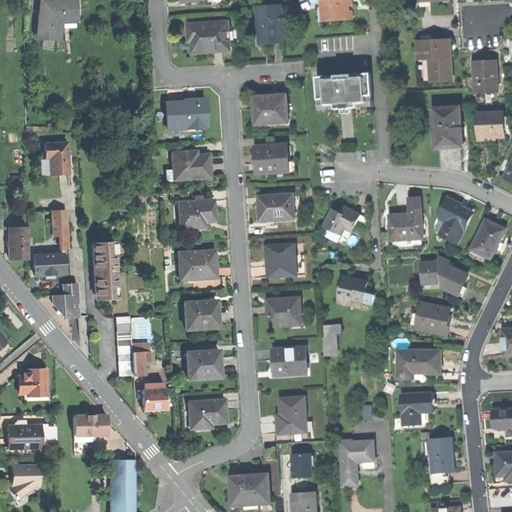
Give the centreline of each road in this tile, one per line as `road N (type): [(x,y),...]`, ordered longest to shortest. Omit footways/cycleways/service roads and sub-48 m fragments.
road 1 (residential): [(173,477),(244,444),(251,432),(228,74)]
road 2 (residential): [(0,270),(173,477)]
road 3 (residential): [(228,74),(174,78),(160,63),(156,0)]
road 4 (residential): [(511,205),(463,182),(380,172)]
road 5 (residential): [(481,511),(469,384)]
road 6 (residential): [(469,384),(472,351),(511,269)]
